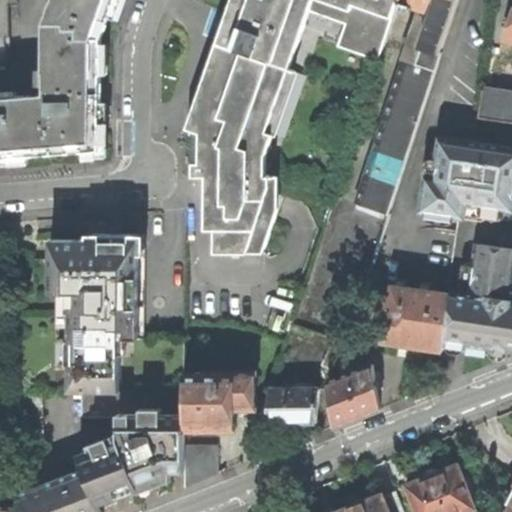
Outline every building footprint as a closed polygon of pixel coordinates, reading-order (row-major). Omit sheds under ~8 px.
[(0,0),(0,61),(6,61),(4,35),(10,35),(9,4),(18,3),(18,0),(0,0)] [(53,0),(47,21),(67,23),(67,28),(80,28),(80,38),(102,38),(115,0),(53,0)] [(398,0),(239,0),(235,14),(230,13),(228,12),(219,40),(207,74),(188,127),(201,132),(200,162),(194,162),(194,175),(216,176),(216,203),(219,203),(219,215),(216,215),(216,252),(266,252),(272,233),(275,175),(267,174),(268,155),(274,133),(296,70),(290,68),(312,4),(348,17),(338,45),(379,59),(398,0)] [(356,205),(389,215),(442,52),(459,0),(398,0),(420,7),(356,205)] [(101,92),(102,38),(80,38),(80,28),(67,28),(67,23),(47,21),(46,67),(47,67),(47,93),(0,96),(0,157),(39,154),(101,149),(101,92)] [(511,121),(511,94),(482,90),(478,117),(511,121)] [(426,175),(420,212),(437,214),(465,218),(467,204),(511,210),(511,147),(440,137),(434,176),(426,175)] [(88,239),(52,239),(52,259),(34,259),(35,290),(13,291),(16,389),(43,391),(82,390),(185,390),(186,374),(186,337),(139,338),(140,240),(139,240),(139,233),(124,233),(124,238),(109,237),(109,233),(88,233),(88,239)] [(452,293),(444,346),(481,352),(489,354),(490,347),(511,350),(511,299),(511,298),(511,248),(477,243),(470,293),(453,290),(452,293)] [(419,346),(443,350),(444,346),(452,293),(393,285),(390,303),(380,301),(374,340),(419,346)] [(324,364),(334,369),(347,343),(338,337),(324,364)] [(328,381),(335,425),(359,416),(381,407),(373,363),(328,381)] [(205,374),(186,374),(185,390),(185,428),(211,429),(236,430),(236,407),(257,407),(257,371),(205,371),(205,374)] [(18,494),(45,485),(43,391),(16,389),(18,484),(18,494)] [(272,390),(268,423),(294,422),(316,422),(320,389),(272,390)] [(185,428),(185,390),(82,390),(83,417),(120,417),(120,439),(121,443),(111,448),(109,444),(79,455),(85,469),(99,503),(135,489),(137,483),(171,470),(172,470),(185,470),(185,446),(185,428)] [(120,439),(109,444),(111,448),(121,443),(120,439)] [(219,447),(185,446),(185,470),(185,485),(218,472),(219,447)] [(407,485),(417,511),(464,511),(476,507),(458,464),(440,471),(439,468),(434,467),(430,469),(427,470),(424,474),(425,477),(407,485)] [(101,511),(99,503),(85,469),(45,485),(42,486),(18,494),(18,496),(19,507),(18,511),(101,511)] [(172,470),(171,470),(137,483),(135,489),(140,491),(158,484),(168,480),(172,480),(172,470)] [(0,496),(18,496),(18,494),(18,484),(0,484),(0,496)] [(348,507),(336,511),(390,511),(383,494),(365,501),(364,498),(360,496),(353,499),(350,500),(348,505),(348,507)]
